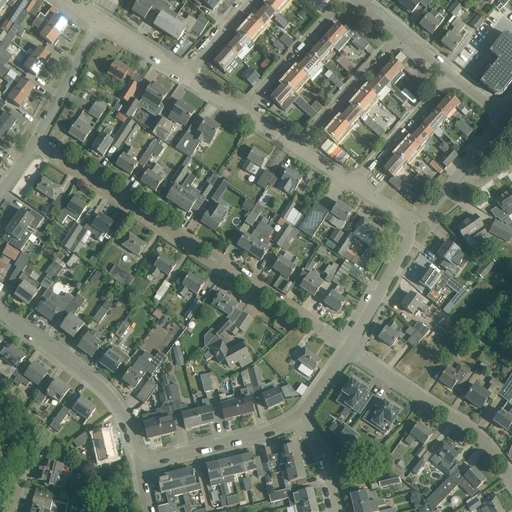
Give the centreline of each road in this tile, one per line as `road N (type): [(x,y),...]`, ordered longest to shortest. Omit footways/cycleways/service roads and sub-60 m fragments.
road 1 (residential): [(349,348),(35,142)]
road 2 (residential): [(511,479),(474,433),(349,348)]
road 3 (residential): [(135,462),(113,402),(0,312)]
road 4 (residential): [(135,462),(298,417)]
road 5 (residential): [(297,149),(397,30)]
road 6 (residential): [(239,112),(339,0)]
road 7 (residential): [(353,184),(451,74)]
road 8 (residential): [(349,348),(417,225)]
road 9 (residential): [(35,142),(96,21)]
